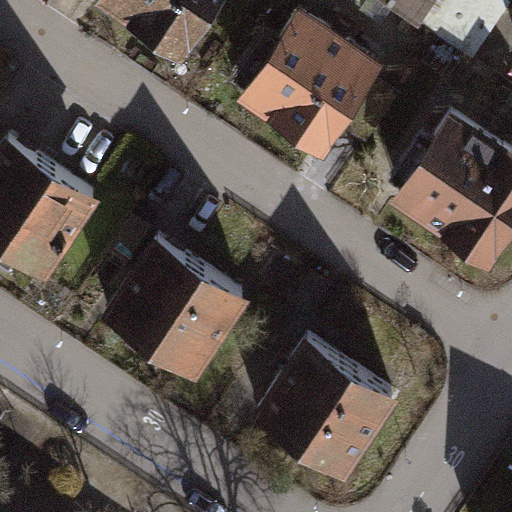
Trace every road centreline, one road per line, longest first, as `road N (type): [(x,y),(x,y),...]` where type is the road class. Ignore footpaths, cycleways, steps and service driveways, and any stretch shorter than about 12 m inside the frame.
road 1 (residential): [(0,9),(511,348)]
road 2 (residential): [(0,335),(265,511)]
road 3 (residential): [(415,511),(511,360)]
